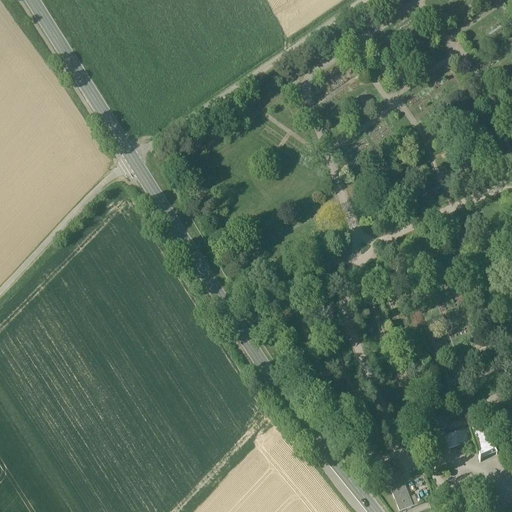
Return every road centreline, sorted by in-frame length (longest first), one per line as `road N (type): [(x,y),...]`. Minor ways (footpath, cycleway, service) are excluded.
road 1 (secondary): [(373,511),(294,413),(132,160)]
road 2 (unclassified): [(132,160),(364,0)]
road 3 (secondary): [(132,160),(32,0)]
road 4 (track): [(0,294),(122,167)]
